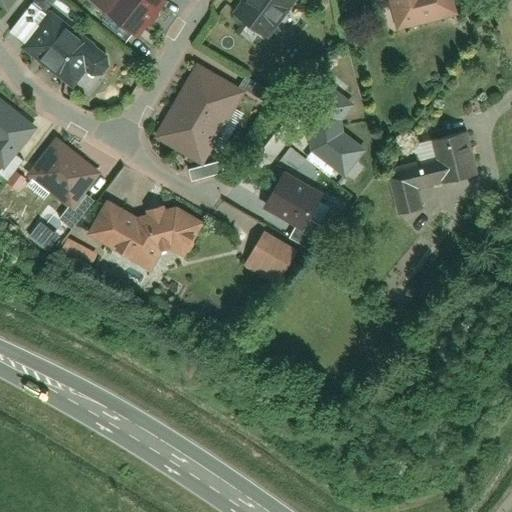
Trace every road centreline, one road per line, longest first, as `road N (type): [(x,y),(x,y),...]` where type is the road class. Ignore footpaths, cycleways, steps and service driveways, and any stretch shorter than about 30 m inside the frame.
road 1 (primary): [(0,365),(77,404),(239,511)]
road 2 (residential): [(207,0),(115,141)]
road 3 (residential): [(0,47),(70,114),(115,141)]
